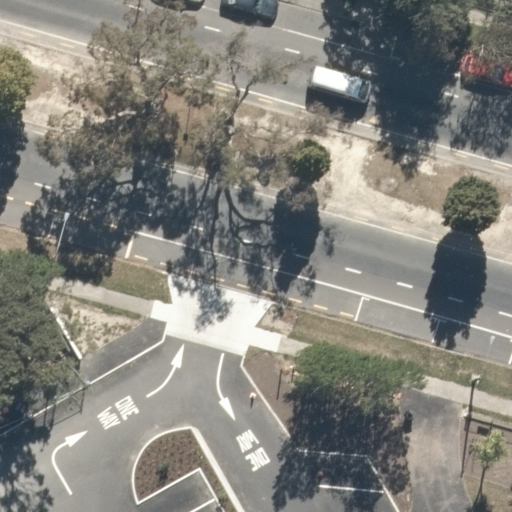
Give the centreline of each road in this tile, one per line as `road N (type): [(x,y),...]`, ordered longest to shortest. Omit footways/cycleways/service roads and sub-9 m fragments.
road 1 (secondary): [(511,289),(0,148)]
road 2 (secondary): [(24,0),(511,136)]
